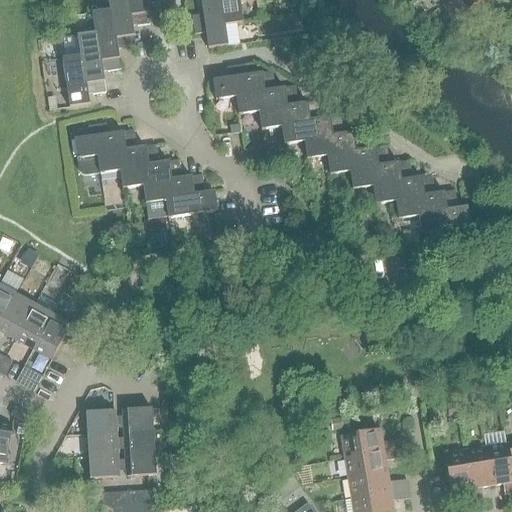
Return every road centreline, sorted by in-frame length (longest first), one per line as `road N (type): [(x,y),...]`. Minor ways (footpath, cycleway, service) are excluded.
road 1 (residential): [(178,79),(184,67),(260,55),(450,178)]
road 2 (residential): [(252,250),(307,245),(402,291),(511,276)]
road 3 (residential): [(84,368),(139,267),(252,250)]
road 4 (residential): [(252,250),(233,166),(184,124)]
